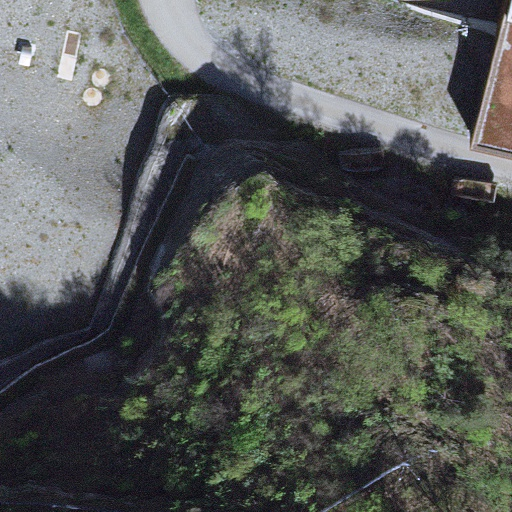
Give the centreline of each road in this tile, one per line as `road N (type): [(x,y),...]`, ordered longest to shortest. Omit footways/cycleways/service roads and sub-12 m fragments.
road 1 (motorway): [(511,305),(0,203)]
road 2 (motorway): [(0,397),(482,511)]
